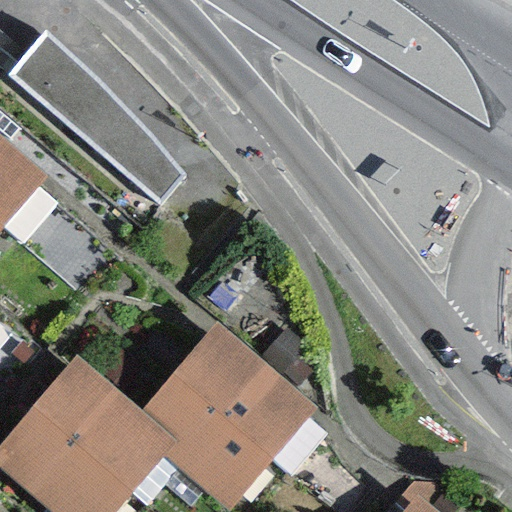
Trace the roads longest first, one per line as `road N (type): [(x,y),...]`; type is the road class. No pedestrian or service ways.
road 1 (secondary): [(167,0),(480,375)]
road 2 (primary): [(250,0),(511,170)]
road 3 (primary): [(511,189),(490,222),(476,271),(480,375)]
